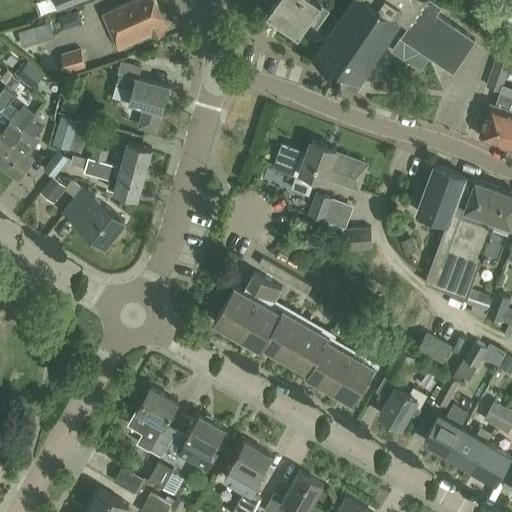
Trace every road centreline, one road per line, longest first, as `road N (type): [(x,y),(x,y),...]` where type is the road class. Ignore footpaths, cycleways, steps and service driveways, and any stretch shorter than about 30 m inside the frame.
road 1 (residential): [(463,511),(131,318)]
road 2 (residential): [(212,76),(270,84),(511,170)]
road 3 (residential): [(18,511),(131,318)]
road 4 (residential): [(131,318),(0,226)]
road 5 (residential): [(131,318),(163,260),(183,197)]
road 6 (residential): [(183,197),(212,76)]
